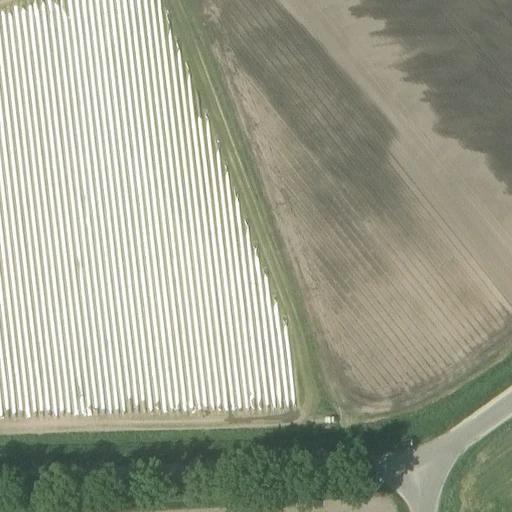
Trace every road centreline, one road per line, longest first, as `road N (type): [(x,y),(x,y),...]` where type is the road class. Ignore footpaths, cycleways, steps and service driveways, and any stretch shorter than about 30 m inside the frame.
road 1 (unclassified): [(0,469),(343,462),(407,444)]
road 2 (tertiary): [(407,444),(449,426),(511,379)]
